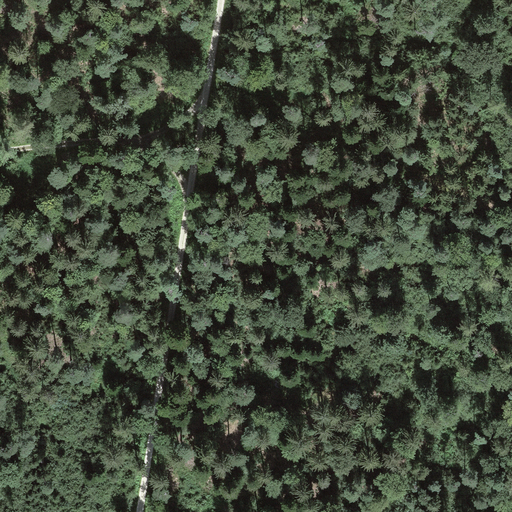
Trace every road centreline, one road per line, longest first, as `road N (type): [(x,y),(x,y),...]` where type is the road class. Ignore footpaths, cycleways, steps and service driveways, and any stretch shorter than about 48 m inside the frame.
road 1 (track): [(138,511),(224,0)]
road 2 (track): [(206,95),(140,140),(0,153)]
